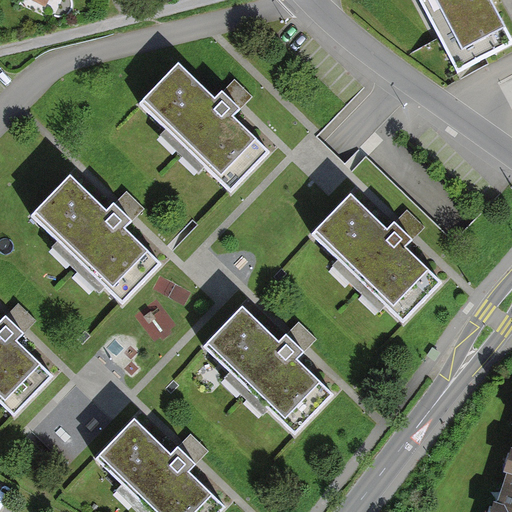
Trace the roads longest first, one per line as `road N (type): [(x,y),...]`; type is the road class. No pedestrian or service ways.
road 1 (residential): [(0,118),(76,57),(302,0)]
road 2 (tertiary): [(511,300),(352,511)]
road 3 (residential): [(302,0),(511,155)]
